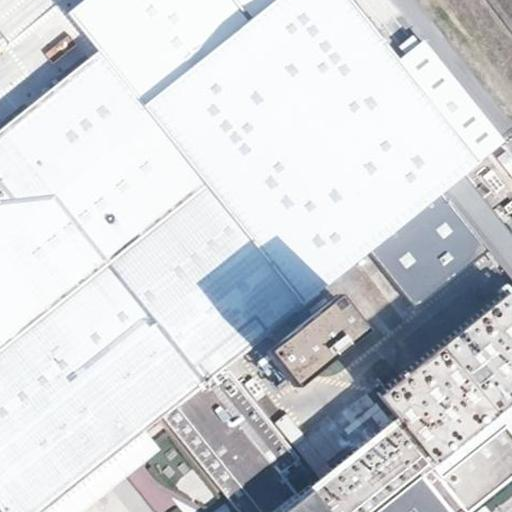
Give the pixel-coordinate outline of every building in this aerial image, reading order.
[(347,0),(83,0),(69,11),(99,49),(0,127),(0,511),(37,511),(141,430),(160,415),(238,511),(463,511),(511,473),(511,238),(460,174),(477,161),(396,60),(347,0)] [(501,141),(421,41),(396,60),(477,161),(501,141)] [(498,198),(508,190),(488,166),(480,173),(498,198)] [(141,430),(37,511),(78,511),(109,487),(153,452),(157,449),(141,430)] [(153,452),(109,487),(129,511),(170,511),(189,497),(153,452)]
